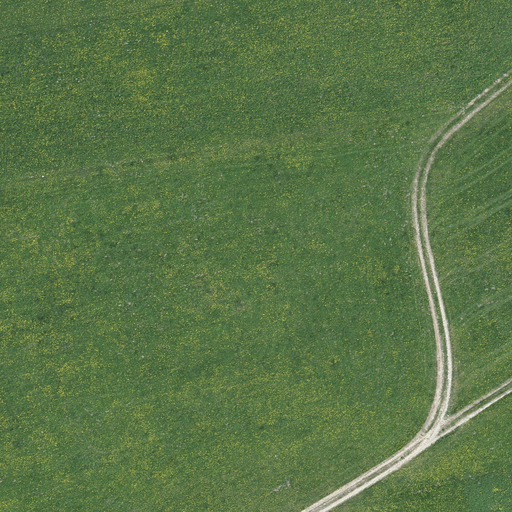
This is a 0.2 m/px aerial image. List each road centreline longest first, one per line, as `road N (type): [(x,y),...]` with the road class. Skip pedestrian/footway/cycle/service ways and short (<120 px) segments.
road 1 (track): [(425,440),(445,370),(417,195),(422,166),(433,142),(511,73)]
road 2 (track): [(312,511),(425,440)]
